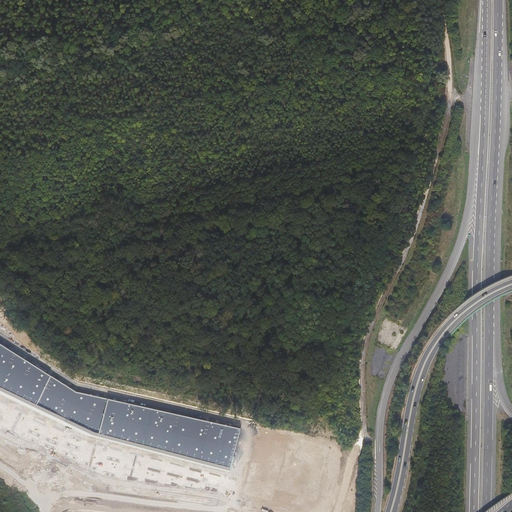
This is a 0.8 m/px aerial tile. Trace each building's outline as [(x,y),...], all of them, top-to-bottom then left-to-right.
[(269,241),(280,239),(279,231),(268,233),(269,241)] [(271,257),(282,255),(281,247),(270,248),(271,257)] [(303,269),(310,269),(309,252),(301,253),(303,269)] [(323,287),(333,286),(332,278),(322,279),(323,287)] [(77,392),(0,343),(0,390),(93,435),(231,470),(241,428),(77,392)] [(267,511),(289,434),(261,425),(238,511),(267,511)]
